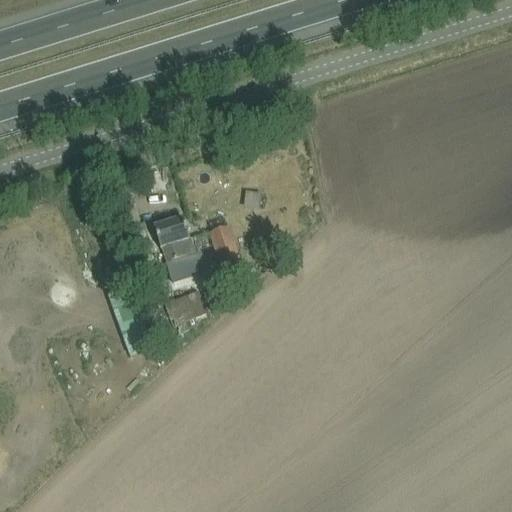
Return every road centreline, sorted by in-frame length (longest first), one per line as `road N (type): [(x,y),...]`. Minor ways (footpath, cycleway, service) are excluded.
road 1 (unclassified): [(0,170),(511,11)]
road 2 (motorway): [(0,107),(345,0)]
road 3 (motorway): [(144,0),(0,44)]
